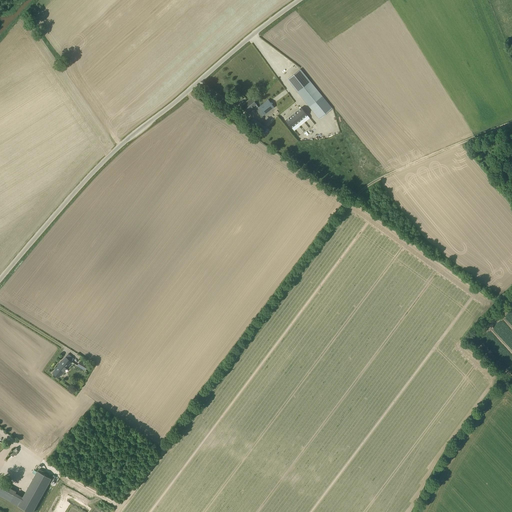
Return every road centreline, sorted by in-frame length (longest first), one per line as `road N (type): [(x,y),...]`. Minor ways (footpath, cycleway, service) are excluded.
road 1 (track): [(117,511),(358,193),(511,126)]
road 2 (unclassified): [(0,280),(127,138),(297,0)]
